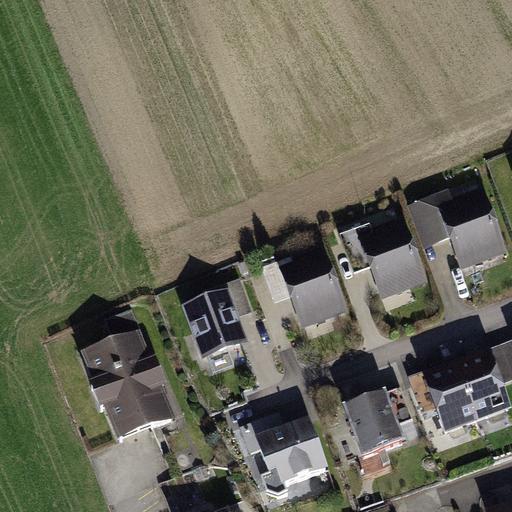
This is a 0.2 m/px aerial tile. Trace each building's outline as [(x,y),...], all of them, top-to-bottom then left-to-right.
[(448,195),(420,205),(435,247),(449,242),(446,235),(451,233),(462,262),(499,248),(482,201),(454,211),(448,195)] [(435,247),(420,205),(408,210),(423,251),(435,247)] [(369,228),(341,238),(353,269),(371,262),(382,291),(420,278),(402,230),(374,241),(369,228)] [(291,260),(263,270),(273,298),(292,292),(302,321),(340,307),(323,260),(295,270),(291,260)] [(239,282),(205,294),(208,302),(203,304),(201,297),(188,302),(190,309),(189,309),(206,356),(242,343),(232,316),(250,310),(239,282)] [(138,340),(87,361),(98,389),(103,387),(111,405),(106,408),(117,435),(149,423),(152,429),(171,421),(138,340)] [(511,347),(502,351),(511,377),(511,378),(511,347)] [(487,357),(488,359),(489,359),(497,382),(511,377),(502,351),(487,357)] [(497,382),(489,359),(488,359),(458,370),(477,422),(508,411),(497,382)] [(477,422),(458,370),(427,381),(446,433),(477,422)] [(401,391),(385,397),(397,430),(413,424),(401,391)] [(385,397),(346,412),(364,459),(378,454),(383,467),(390,464),(385,451),(402,445),(397,430),(385,397)] [(242,431),(251,455),(261,451),(265,461),(275,466),(283,488),(325,472),(308,425),(285,434),(278,417),(242,431)]
